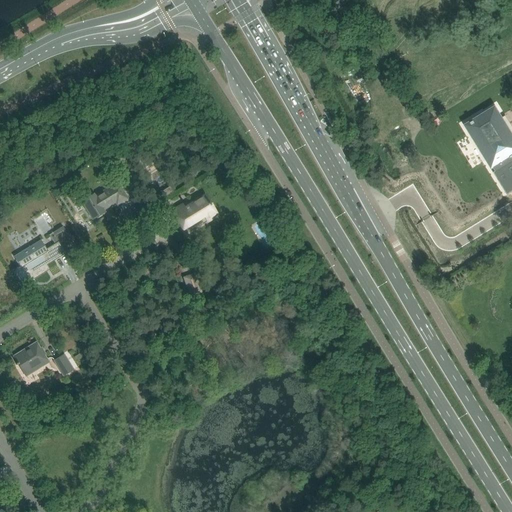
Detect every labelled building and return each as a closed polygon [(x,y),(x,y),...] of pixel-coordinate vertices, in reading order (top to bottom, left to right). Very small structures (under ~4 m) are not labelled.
[(393,101),(379,107),(382,115),(376,117),(379,125),(386,122),(389,131),(402,126),(393,101)] [(496,108),(466,126),(492,168),(491,168),(492,169),(493,168),(496,172),(494,173),(504,190),(507,195),(511,192),(511,126),(506,116),(503,117),(502,118),(496,108)] [(126,142),(122,145),(127,152),(142,144),(137,136),(131,140),(129,137),(125,140),(126,142)] [(459,149),(428,166),(437,183),(469,166),(459,149)] [(486,179),(474,187),(489,208),(501,200),(486,179)] [(62,180),(54,185),(59,193),(67,187),(62,180)] [(82,201),(88,210),(93,219),(104,212),(103,210),(116,202),(117,204),(127,198),(118,183),(95,197),(94,195),(82,201)] [(185,205),(173,212),(184,228),(205,215),(208,220),(216,215),(205,197),(188,207),(187,206),(186,207),(185,205)] [(258,206),(251,210),(255,216),(262,212),(258,206)] [(20,266),(13,270),(23,286),(45,272),(42,268),(48,265),(54,260),(66,253),(69,258),(78,252),(63,227),(54,232),(56,235),(59,241),(56,243),(55,244),(48,248),(43,239),(22,251),(18,254),(14,257),(20,266)] [(202,292),(196,273),(183,277),(190,296),(202,292)] [(47,360),(46,359),(36,343),(21,352),(22,353),(20,355),(19,354),(13,358),(16,364),(17,365),(19,364),(25,374),(47,360)] [(55,361),(64,375),(73,369),(68,360),(65,355),(55,361)]
